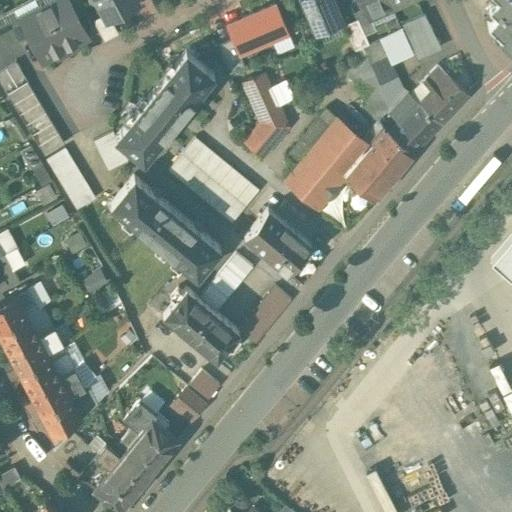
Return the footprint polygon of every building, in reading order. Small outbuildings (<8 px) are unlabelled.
[(56,0),(42,7),(64,47),(86,35),(74,12),(67,0),(56,0)] [(84,6),(81,0),(67,0),(74,12),(84,6)] [(96,0),(107,20),(120,13),(121,10),(135,2),(134,0),(96,0)] [(335,0),(300,0),(313,29),(342,16),(335,0)] [(369,18),(360,0),(349,0),(348,1),(355,17),(363,34),(374,28),(370,18),(369,18)] [(389,3),(387,0),(360,0),(369,18),(370,18),(378,15),(382,6),(389,3)] [(511,0),(488,0),(486,3),(494,10),(511,26),(511,0)] [(276,2),(225,23),(231,36),(239,54),(240,54),(272,40),(289,33),(276,2)] [(21,19),(20,19),(29,36),(41,59),(64,47),(42,7),(21,19)] [(511,46),(511,26),(494,10),(485,19),(499,31),(496,34),(511,48),(511,46)] [(17,12),(4,19),(18,42),(29,36),(20,19),(21,19),(17,12)] [(423,13),(401,22),(407,36),(429,26),(423,13)] [(363,34),(355,17),(342,23),(353,48),(362,45),(367,43),(363,34)] [(429,26),(407,36),(416,56),(439,46),(429,26)] [(240,54),(239,54),(231,36),(217,43),(229,72),(245,65),(240,54)] [(367,43),(362,45),(365,53),(364,53),(370,66),(383,60),(388,69),(392,67),(379,37),(367,43)] [(185,49),(115,135),(143,158),(213,72),(185,49)] [(364,53),(344,65),(364,99),(360,103),(379,124),(380,125),(381,124),(376,118),(388,107),(377,83),(370,66),(364,53)] [(15,60),(0,69),(0,81),(6,92),(26,80),(27,80),(15,60)] [(383,60),(370,66),(377,83),(391,77),(388,69),(383,60)] [(466,93),(436,64),(420,80),(428,88),(416,100),(438,121),(466,93)] [(286,124),(262,70),(241,80),(259,120),(242,140),(260,155),(286,124)] [(63,142),(26,80),(6,92),(43,154),(63,142)] [(416,100),(407,91),(387,112),(397,121),(388,129),(412,149),(413,149),(439,122),(438,121),(416,100)] [(325,107),(286,154),(295,162),(283,177),(317,204),(326,194),(333,190),(335,182),(342,174),(342,173),(341,172),(365,143),(365,142),(350,130),(351,128),(325,107)] [(380,125),(379,124),(365,142),(365,143),(341,172),(342,173),(342,174),(372,198),(413,150),(412,149),(388,129),(381,124),(380,125)] [(112,130),(93,140),(98,150),(117,140),(115,135),(112,130)] [(194,135),(167,168),(230,221),(258,188),(194,135)] [(117,140),(98,150),(103,159),(122,149),(117,140)] [(29,142),(19,148),(29,167),(40,161),(29,142)] [(64,146),(45,157),(51,167),(70,156),(64,146)] [(122,149),(103,159),(108,169),(127,159),(122,149)] [(70,156),(51,167),(57,178),(76,166),(70,156)] [(76,166),(57,178),(64,188),(82,176),(76,166)] [(218,245),(132,174),(109,202),(195,272),(218,245)] [(82,176),(64,188),(70,198),(88,187),(82,176)] [(88,187),(70,198),(76,208),(94,197),(88,187)] [(57,220),(73,211),(67,201),(51,210),(57,220)] [(309,242),(266,207),(243,234),(286,270),(309,242)] [(15,245),(2,253),(9,267),(11,270),(24,263),(15,246),(15,245)] [(1,252),(0,253),(0,285),(5,283),(0,272),(0,271),(9,267),(2,253),(1,252)] [(27,286),(17,292),(25,307),(36,301),(27,286)] [(237,330),(185,287),(162,314),(214,358),(237,330)] [(17,292),(0,300),(0,327),(27,313),(25,307),(17,292)] [(27,313),(0,327),(0,333),(8,348),(38,332),(27,313)] [(54,324),(38,332),(47,349),(62,340),(54,324)] [(38,332),(8,348),(19,369),(49,353),(47,349),(38,332)] [(74,365),(66,350),(51,358),(59,373),(74,365)] [(49,353),(19,369),(30,390),(59,373),(51,358),(49,353)] [(84,385),(74,365),(59,373),(70,394),(84,385)] [(59,373),(30,390),(40,410),(70,394),(59,373)] [(84,385),(70,394),(81,414),(95,400),(87,383),(84,385)] [(205,400),(185,384),(169,403),(189,419),(205,400)] [(70,394),(40,410),(51,430),(81,414),(70,394)] [(155,412),(140,399),(128,412),(139,421),(133,428),(137,432),(150,416),(151,417),(155,412)] [(151,417),(150,416),(137,432),(162,452),(175,437),(151,417)] [(130,425),(117,441),(124,448),(137,432),(133,428),(130,425)] [(72,431),(52,451),(62,460),(82,439),(72,431)] [(162,452),(137,432),(124,448),(149,468),(162,452)] [(119,454),(104,442),(96,452),(111,464),(119,454)] [(149,468),(124,448),(119,454),(111,464),(136,484),(149,468)] [(111,464),(96,452),(77,473),(93,486),(111,464)] [(111,464),(93,486),(117,506),(136,484),(111,464)] [(12,466),(0,472),(0,484),(1,487),(19,478),(12,466)] [(56,511),(42,500),(33,511),(56,511)]
